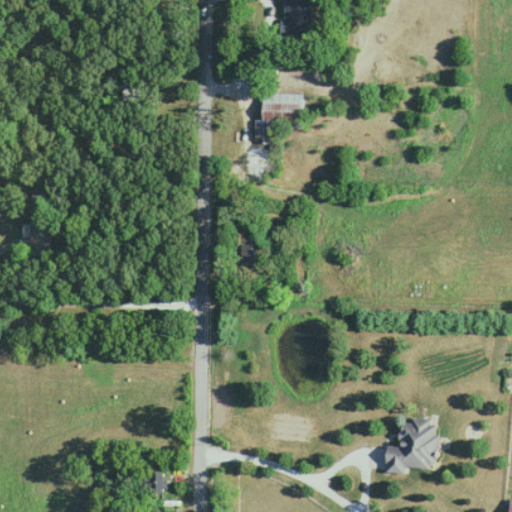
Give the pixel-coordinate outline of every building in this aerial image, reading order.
[(311,41),(311,0),(283,0),(283,41),(311,41)] [(140,80),(122,80),(122,100),(140,100),(140,80)] [(302,129),(302,95),(262,95),(262,129),(302,129)] [(241,239),(241,267),(263,267),(263,239),(241,239)] [(406,467),(434,470),(438,421),(401,418),(399,447),(387,446),(384,472),(405,474),(406,467)] [(165,472),(156,472),(156,493),(165,493),(165,472)]
